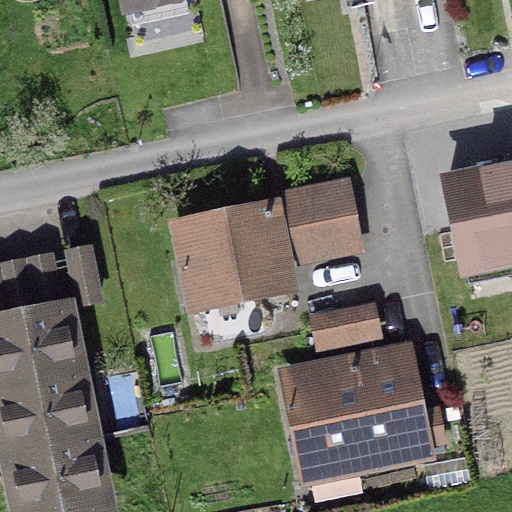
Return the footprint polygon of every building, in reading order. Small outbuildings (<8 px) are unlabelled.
[(122,0),(124,9),(164,0),(122,0)] [(511,170),(511,164),(436,180),(456,273),(511,261),(511,170)] [(350,224),(342,187),(284,199),(291,236),(350,224)] [(284,289),(268,210),(175,229),(189,299),(247,287),(248,296),(284,289)] [(96,296),(88,256),(63,262),(71,301),(96,296)] [(0,394),(72,380),(59,313),(0,325),(0,394)] [(414,416),(402,356),(283,380),(301,469),(349,459),(351,468),(421,454),(420,447),(440,443),(433,412),(414,416)] [(0,427),(7,460),(85,444),(72,380),(0,394),(0,427)] [(17,511),(86,511),(99,509),(85,444),(7,460),(17,511)]
